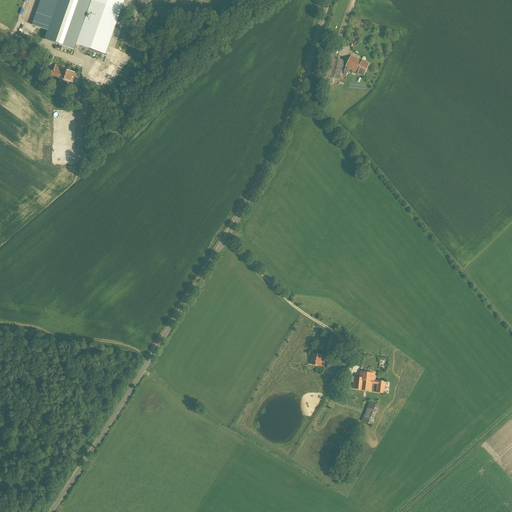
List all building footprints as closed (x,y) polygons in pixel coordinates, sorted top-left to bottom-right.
[(91,0),(92,1),(93,1),(117,10),(121,11),(124,0),(91,0)] [(150,0),(137,0),(136,7),(142,8),(148,10),(150,0)] [(49,31),(46,40),(71,49),(73,43),(77,45),(88,12),(60,2),(49,31)] [(89,13),(78,45),(107,55),(118,23),(89,13)] [(340,80),(344,60),(335,58),(338,46),(329,44),(326,56),(321,76),(330,78),(330,77),(340,80)] [(362,60),(351,55),(343,72),(347,74),(349,69),(356,73),(363,77),(369,64),(362,60)] [(76,73),(63,69),(64,67),(56,64),(54,71),(52,71),(51,76),(52,76),(51,79),(59,82),(60,78),(73,82),(76,73)] [(331,350),(334,343),(328,341),(326,349),(331,350)] [(321,363),(322,356),(312,354),(311,357),(312,357),(311,364),(319,365),(319,362),(321,363)] [(328,361),(326,367),(336,370),(337,363),(328,361)] [(374,381),(375,374),(360,372),(359,378),(350,377),(349,382),(353,383),(352,389),(371,391),(372,383),(377,384),(376,392),(384,394),(386,382),(377,380),(377,381),(374,381)] [(378,410),(380,407),(366,407),(361,420),(368,423),(373,423),(378,411),(378,410)]
